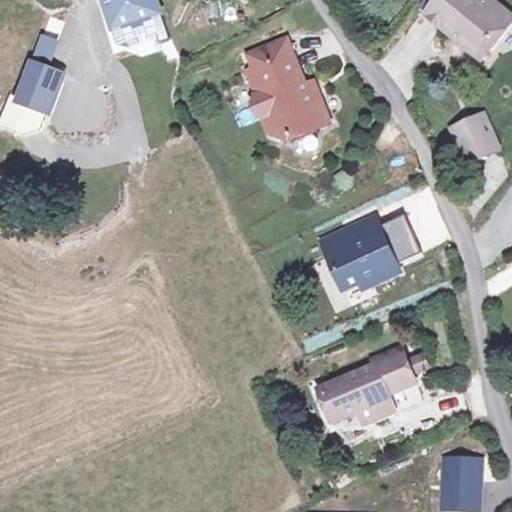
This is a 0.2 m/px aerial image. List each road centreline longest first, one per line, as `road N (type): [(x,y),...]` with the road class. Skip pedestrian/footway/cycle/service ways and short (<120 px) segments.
road 1 (residential): [(511,446),(497,415),(465,261),(401,118),(317,0)]
road 2 (residential): [(82,0),(132,138)]
